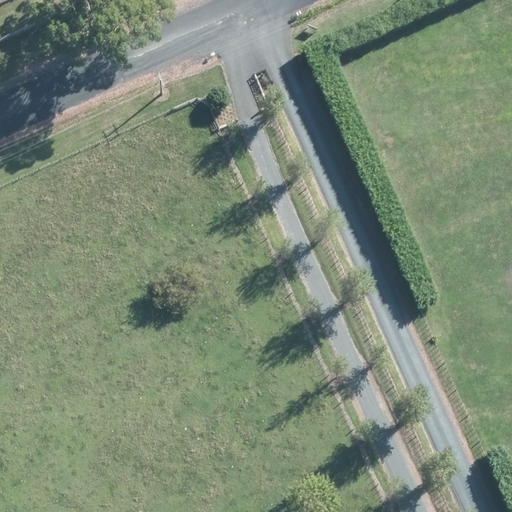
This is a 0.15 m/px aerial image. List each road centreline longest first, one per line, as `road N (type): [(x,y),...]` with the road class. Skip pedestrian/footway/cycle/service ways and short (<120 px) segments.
road 1 (track): [(273,0),(501,511)]
road 2 (track): [(219,0),(247,115),(424,511)]
road 3 (unclassified): [(0,61),(138,0)]
